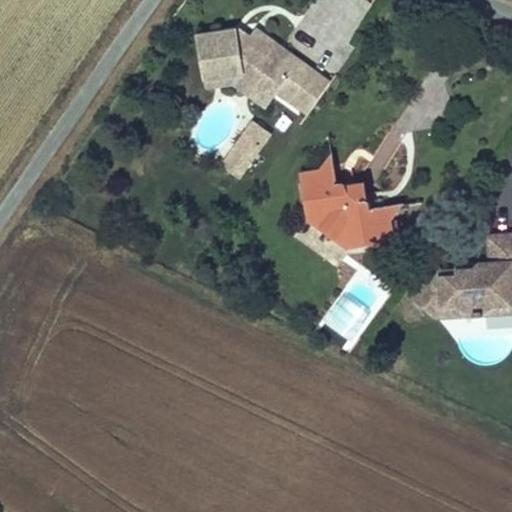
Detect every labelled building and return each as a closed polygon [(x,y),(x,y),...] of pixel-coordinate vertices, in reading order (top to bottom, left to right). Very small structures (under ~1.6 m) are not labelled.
[(287,106),(309,71),(260,39),(250,42),(250,48),(237,50),(234,34),(194,41),(200,79),(241,73),(272,95),(287,106)] [(241,73),(200,79),(203,94),(232,87),(264,107),(272,95),(241,73)] [(237,139),(255,154),(269,138),(251,123),(237,139)] [(255,154),(237,139),(217,163),(234,178),(255,154)] [(383,250),(370,214),(317,190),(279,198),(291,243),(337,264),(383,250)] [(511,238),(480,241),(482,269),(472,270),(467,275),(450,276),(433,277),(428,273),(404,301),(426,320),(436,309),(453,308),(453,310),(467,317),(467,321),(476,321),(475,317),(486,309),(510,308),(511,318),(511,238)] [(467,317),(453,310),(453,308),(436,309),(426,320),(467,317)] [(511,318),(510,308),(486,309),(475,317),(476,321),(511,318)]
